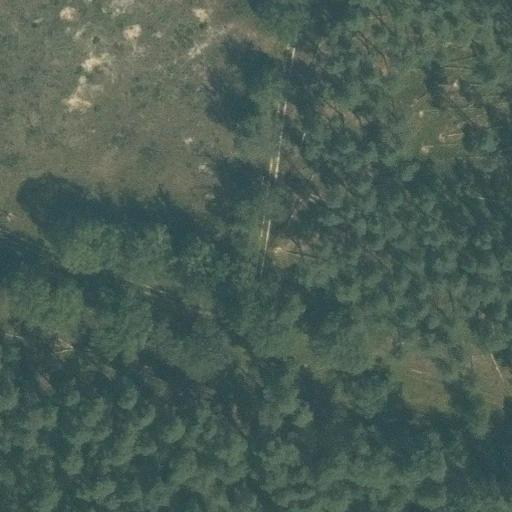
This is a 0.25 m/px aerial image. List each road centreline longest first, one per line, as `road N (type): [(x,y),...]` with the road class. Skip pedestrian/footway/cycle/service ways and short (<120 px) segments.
road 1 (track): [(245,308),(295,0)]
road 2 (track): [(245,308),(511,401)]
road 3 (track): [(0,232),(245,308)]
